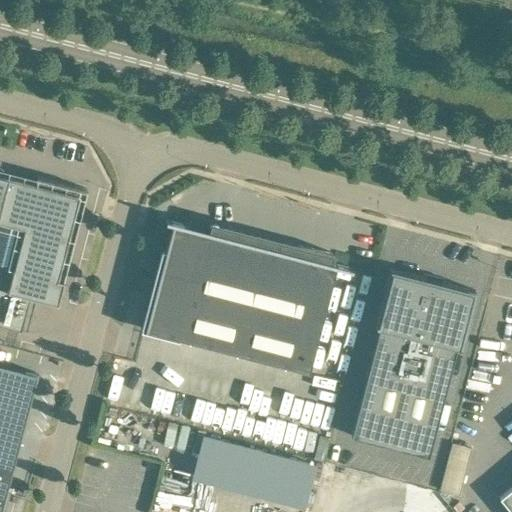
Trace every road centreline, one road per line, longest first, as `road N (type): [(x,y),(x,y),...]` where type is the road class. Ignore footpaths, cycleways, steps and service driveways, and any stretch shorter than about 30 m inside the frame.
road 1 (secondary): [(511,160),(4,31)]
road 2 (residential): [(511,238),(143,146)]
road 3 (unclassified): [(48,511),(143,146)]
road 4 (unclassified): [(143,146),(0,106)]
